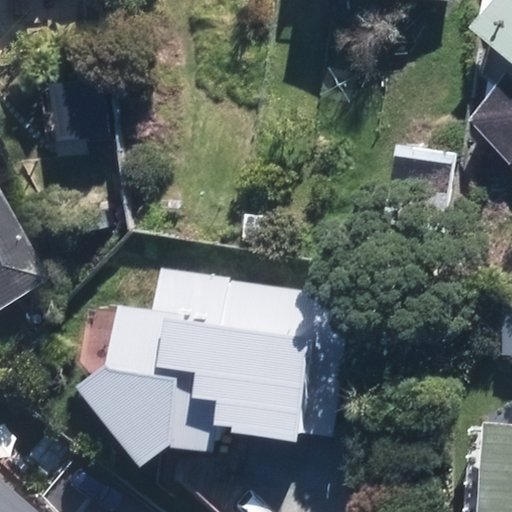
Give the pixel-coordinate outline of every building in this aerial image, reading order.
[(511,0),(466,0),(463,4),(495,32),(511,46),(511,76),(476,121),(511,149),(511,0)] [(0,303),(42,278),(0,207),(0,303)] [(138,265),(134,304),(107,301),(101,359),(115,379),(109,383),(165,464),(190,446),(234,451),(237,422),(256,424),(255,433),(321,440),(322,432),(344,434),(360,294),(263,284),(264,278),(138,265)] [(511,511),(511,425),(500,425),(495,511),(511,511)] [(0,511),(21,511),(0,492),(0,511)]
